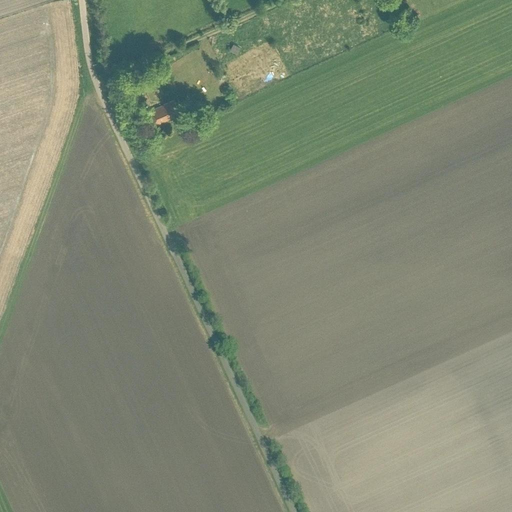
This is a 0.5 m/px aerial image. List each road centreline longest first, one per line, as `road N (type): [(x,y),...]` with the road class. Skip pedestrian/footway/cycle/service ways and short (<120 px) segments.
road 1 (unclassified): [(292,511),(102,100),(80,0)]
road 2 (track): [(98,90),(80,110),(0,337)]
road 3 (track): [(95,80),(274,0)]
